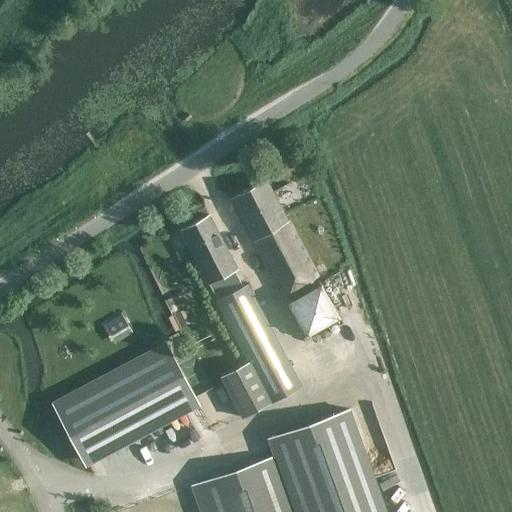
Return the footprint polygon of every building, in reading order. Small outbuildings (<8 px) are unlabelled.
[(282,295),(320,275),(266,179),(231,197),(253,239),(282,295)] [(180,228),(242,346),(271,332),(245,283),(242,285),(233,269),(237,267),(209,213),(180,228)] [(307,333),(342,314),(323,280),(289,299),(307,333)] [(123,309),(103,320),(114,340),(134,328),(123,309)] [(194,403),(164,347),(56,404),(86,460),(194,403)] [(219,375),(240,416),(270,400),(249,359),(219,375)] [(385,511),(349,409),(269,437),(275,456),(196,484),(205,511),(385,511)]
